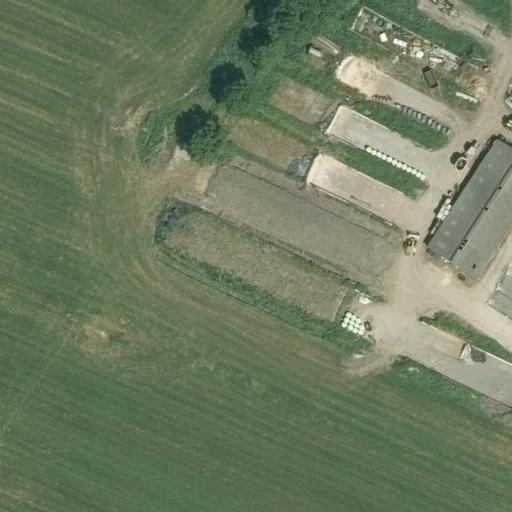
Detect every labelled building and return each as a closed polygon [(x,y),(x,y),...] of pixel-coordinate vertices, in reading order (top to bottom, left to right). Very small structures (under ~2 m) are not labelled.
[(486,63),(495,46),(460,29),(452,46),(486,63)] [(385,156),(397,130),(383,125),(372,151),(385,156)] [(266,157),(288,164),(295,141),(274,134),(266,157)] [(477,280),(488,263),(506,269),(511,271),(511,151),(498,142),(429,249),(477,280)] [(310,157),(293,161),(297,173),(313,169),(310,157)] [(414,227),(425,209),(412,201),(401,219),(414,227)]
